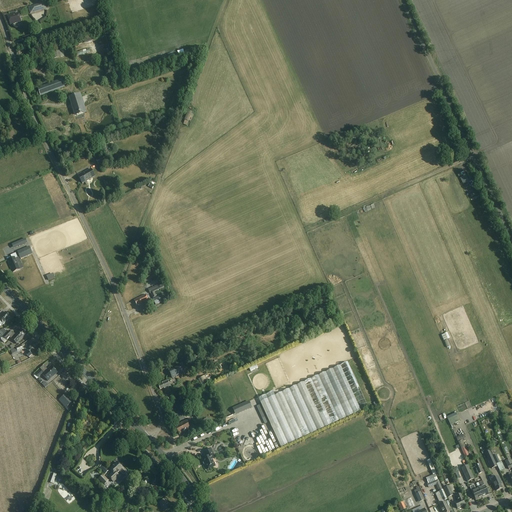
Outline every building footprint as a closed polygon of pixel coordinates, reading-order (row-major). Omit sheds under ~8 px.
[(46,10),(44,3),(28,8),(30,14),(46,10)] [(20,21),(17,13),(7,16),(10,24),(20,21)] [(40,96),(65,87),(62,79),(38,88),(40,96)] [(71,98),(76,114),(84,112),(82,106),(84,105),(82,101),(80,101),(78,96),(71,98)] [(114,148),(112,142),(106,144),(108,150),(114,148)] [(108,163),(104,155),(95,160),(99,166),(101,164),(102,166),(108,163)] [(94,177),(90,169),(82,173),(82,172),(78,175),(82,183),(94,177)] [(29,246),(17,252),(20,259),(32,254),(29,246)] [(17,257),(15,253),(10,255),(11,258),(8,260),(13,272),(19,270),(15,258),(17,257)] [(164,287),(162,283),(148,290),(150,294),(164,287)] [(148,301),(145,295),(134,300),(137,306),(139,305),(139,306),(148,301)] [(161,302),(159,297),(153,300),(155,305),(161,302)] [(9,316),(5,312),(0,316),(0,324),(1,324),(2,324),(9,318),(8,317),(9,316)] [(25,333),(21,329),(14,336),(12,334),(9,331),(3,337),(7,340),(10,337),(17,344),(25,335),(24,334),(25,333)] [(441,339),(443,344),(449,341),(447,336),(441,339)] [(39,348),(35,343),(33,344),(32,343),(27,348),(29,351),(26,354),(29,357),(39,348)] [(16,353),(15,351),(10,354),(13,362),(26,356),(23,350),(16,353)] [(172,369),(173,372),(170,373),(172,378),(182,374),(180,369),(183,368),(182,365),(172,369)] [(57,372),(51,366),(43,373),(40,369),(33,375),(36,379),(42,374),(48,380),(57,372)] [(273,396),(260,400),(277,450),(314,437),(314,436),(311,427),(307,429),(309,429),(309,431),(304,431),(302,423),(307,421),(308,415),(351,419),(350,418),(347,418),(348,413),(346,408),(347,405),(349,405),(351,412),(353,411),(358,412),(353,398),(359,396),(349,368),(297,386),(296,397),(294,391),(289,393),(289,397),(273,396)] [(168,380),(158,384),(160,389),(164,388),(164,389),(170,386),(168,380)] [(72,402),(65,394),(58,400),(65,408),(72,402)] [(459,422),(457,416),(448,419),(450,426),(459,422)] [(212,428),(208,418),(201,421),(205,431),(212,428)] [(194,426),(190,419),(175,427),(179,435),(190,429),(192,432),(194,435),(201,431),(200,428),(203,427),(201,423),(194,426)] [(462,444),(458,445),(464,461),(468,459),(465,450),(464,451),(462,444)] [(215,458),(210,449),(204,452),(206,456),(202,457),(207,470),(215,466),(212,459),(215,458)] [(501,461),(498,454),(493,456),(496,464),(501,461)] [(497,467),(492,456),(487,458),(491,469),(497,467)] [(118,465),(116,463),(109,470),(113,473),(108,477),(113,482),(119,477),(117,475),(119,472),(122,475),(123,476),(124,476),(125,475),(126,474),(126,473),(126,472),(125,472),(123,469),(121,467),(121,466),(121,465),(120,465),(120,464),(119,464),(118,465)] [(108,471),(103,465),(99,468),(105,474),(108,471)] [(474,479),(468,465),(461,468),(467,482),(474,479)] [(438,480),(435,474),(425,478),(428,484),(427,484),(428,488),(436,485),(439,493),(435,494),(437,497),(439,502),(440,501),(441,502),(447,500),(444,494),(439,480),(438,480)] [(108,481),(103,475),(98,479),(104,485),(108,481)] [(493,483),(496,491),(502,488),(499,481),(500,481),(498,477),(493,479),(495,482),(493,483)] [(480,488),(478,489),(482,498),(488,495),(484,486),(482,481),(478,483),(480,488)] [(454,489),(452,484),(443,488),(448,498),(453,496),(450,490),(454,489)] [(475,501),(482,498),(478,489),(476,490),(473,485),(469,487),(475,501)] [(421,492),(415,494),(419,503),(424,500),(421,492)] [(463,500),(461,494),(455,497),(458,502),(455,503),(457,509),(465,505),(462,500),(463,500)] [(164,511),(171,509),(166,499),(159,503),(163,511),(164,511)] [(449,511),(445,502),(439,505),(442,511),(449,511)]
